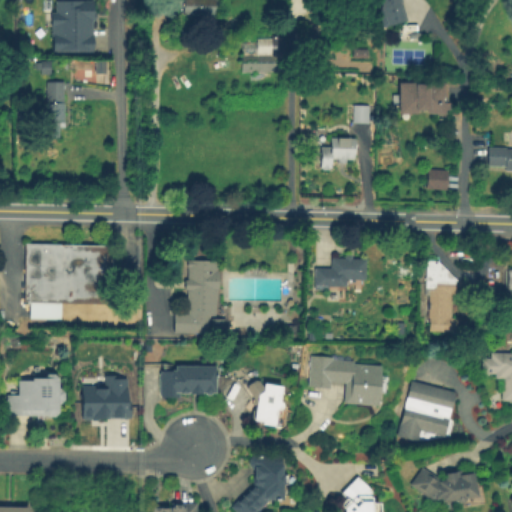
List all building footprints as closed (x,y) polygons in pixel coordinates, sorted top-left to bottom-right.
[(213,0),(213,13),(182,13),(182,4),(183,4),(183,0),(213,0)] [(399,0),(377,0),(378,23),(399,23),(399,0)] [(55,1),(92,1),(93,52),(52,53),(51,13),(55,13),(55,1)] [(238,41),(253,41),(253,38),(268,38),(268,34),(281,34),(281,71),(238,71),(238,41)] [(369,49),(369,58),(354,57),(355,49),(369,49)] [(51,59),(52,73),(42,73),(42,68),(37,69),(37,60),(51,59)] [(102,73),(103,61),(92,60),(92,72),(102,73)] [(410,79),(441,79),(441,99),(445,99),(445,107),(441,107),(441,110),(422,110),(422,106),(413,106),(413,110),(394,110),(394,96),(394,79),(410,79)] [(65,81),(65,103),(66,102),(66,127),(61,127),(61,137),(49,137),(48,82),(65,81)] [(368,104),(368,122),(352,121),(353,104),(368,104)] [(329,158),(329,138),(355,138),(354,151),(353,151),(353,159),(345,159),(345,164),(337,164),(338,159),(329,158)] [(511,149),(511,170),(504,170),(504,166),(487,166),(487,147),(505,148),(505,149),(511,149)] [(447,170),(445,190),(425,188),(426,168),(447,170)] [(111,245),(110,302),(60,302),(59,319),(29,319),(29,302),(23,302),(24,244),(111,245)] [(314,290),(314,268),(330,268),(330,258),(344,258),(344,254),(351,254),(351,259),(365,259),(364,279),(344,279),(344,287),(327,286),(327,290),(314,290)] [(207,333),(173,332),(173,313),(185,313),(186,260),(215,260),(213,316),(207,315),(207,333)] [(426,260),(437,260),(457,281),(455,281),(454,296),(451,296),(450,317),(452,317),(452,332),(427,331),(428,296),(424,295),(426,260)] [(403,323),(402,334),(394,334),(395,322),(403,323)] [(294,325),(294,337),(284,337),(284,325),(294,325)] [(511,398),(510,398),(510,400),(500,400),(501,390),(503,390),(503,378),(494,378),(494,373),(481,373),(481,357),(490,357),(490,351),(511,351),(511,398)] [(379,366),(376,405),(342,402),(344,383),(329,381),(328,389),(307,387),(310,355),(332,357),(332,359),(353,360),(353,364),(379,366)] [(214,367),(213,393),(210,393),(208,395),(204,395),(203,393),(178,393),(178,398),(160,398),(160,396),(158,396),(158,373),(160,373),(160,370),(174,370),(174,366),(214,367)] [(285,407),(286,407),(284,424),(281,426),(261,423),(261,420),(252,419),(254,403),(250,402),(251,397),(237,380),(250,369),(262,383),(280,386),(278,401),(282,404),(285,407)] [(132,417),(110,417),(110,418),(100,418),(100,416),(95,416),(95,418),(86,418),(86,398),(84,398),(84,395),(86,395),(86,391),(99,391),(99,388),(109,388),(109,377),(121,377),(121,384),(129,384),(129,403),(132,403),(132,417)] [(396,435),(410,380),(454,391),(442,436),(418,430),(415,441),(396,435)] [(56,418),(6,418),(6,397),(16,397),(16,382),(56,382),(56,418)] [(268,499),(254,511),(234,511),(229,507),(251,486),(251,469),(248,466),(248,460),(253,455),(273,456),(273,462),(282,462),(282,474),(287,474),(287,485),(281,485),(281,500),(268,499)] [(479,484),(483,502),(462,506),(461,501),(457,502),(454,500),(454,499),(441,501),(440,498),(435,499),(435,502),(432,503),(409,485),(423,466),(441,480),(444,479),(443,473),(462,470),(462,473),(474,471),(476,484),(479,484)] [(340,493),(356,476),(370,490),(370,502),(377,502),(377,511),(342,511),(342,508),(338,504),(344,497),(340,493)] [(195,503),(195,511),(149,511),(149,507),(171,508),(171,503),(195,503)]
